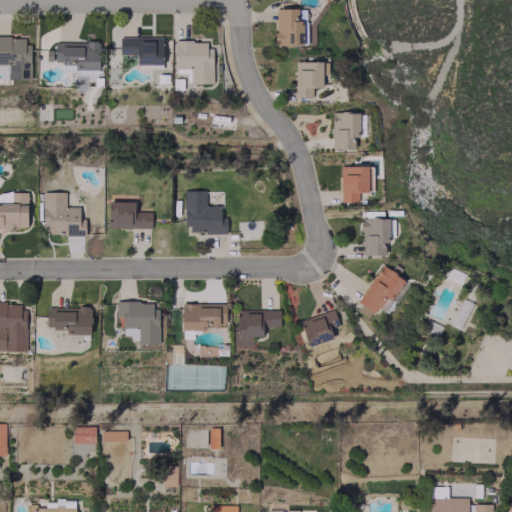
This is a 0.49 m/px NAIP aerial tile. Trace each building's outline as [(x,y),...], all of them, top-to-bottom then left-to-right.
[(296,8),(274,8),(274,45),(306,45),(306,20),(296,20),(296,8)] [(0,70),(2,71),(2,78),(29,78),(29,36),(0,36),(0,70)] [(162,37),(119,36),(119,54),(136,54),(136,64),(162,64),(162,37)] [(175,68),(189,68),(190,83),(211,83),(210,40),(174,41),(175,68)] [(98,41),(54,42),(55,61),(63,61),(63,69),(99,69),(98,41)] [(294,96),(311,97),(311,87),(321,87),(321,74),(327,74),(327,61),(294,61),(294,96)] [(331,112),(331,149),(354,149),(353,136),(364,135),(363,112),(331,112)] [(366,166),(339,166),(340,202),(357,201),(357,192),(366,192),(366,166)] [(219,205),(205,205),(204,190),(184,190),(185,232),(226,232),(225,215),(220,215),(219,205)] [(0,228),(26,229),(26,192),(9,191),(9,206),(0,205),(0,228)] [(64,191),(42,192),(42,232),(62,231),(62,235),(84,235),(84,218),(78,218),(78,206),(64,206),(64,191)] [(150,228),(150,211),(134,211),(134,201),(108,201),(107,227),(150,228)] [(388,217),(360,218),(361,255),(384,255),(384,242),(389,242),(388,217)] [(353,309),(367,318),(375,306),(383,311),(403,279),(381,265),(353,309)] [(0,350),(24,350),(24,302),(0,301),(0,350)] [(158,343),(158,302),(115,302),(115,316),(121,316),(121,327),(137,327),(137,343),(158,343)] [(225,303),(180,304),(180,328),(225,327),(225,303)] [(46,306),(46,327),(68,328),(68,338),(80,338),(80,333),(89,333),(90,307),(46,306)] [(279,309),(234,309),(234,346),(251,346),(251,336),(262,335),(262,326),(279,326),(279,309)] [(337,325),(332,309),(298,320),(308,349),(333,341),(328,328),(337,325)] [(94,425),(72,425),(71,442),(93,442),(94,425)] [(217,448),(217,429),(208,428),(208,448),(217,448)] [(125,440),(125,430),(100,430),(100,440),(125,440)] [(176,485),(175,464),(162,465),(163,486),(176,485)] [(466,511),(467,497),(428,496),(428,511),(489,511),(489,503),(473,503),(472,511),(466,511)] [(511,511),(511,501),(504,511),(503,511),(511,511)]
